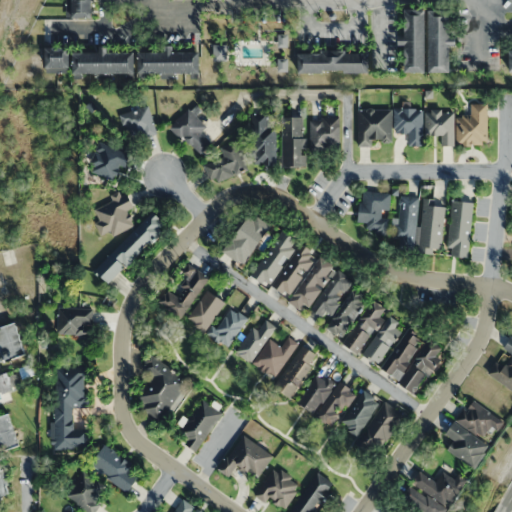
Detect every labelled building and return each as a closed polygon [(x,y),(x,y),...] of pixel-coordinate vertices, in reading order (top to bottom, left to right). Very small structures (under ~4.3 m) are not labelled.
[(65,0),(66,17),(92,17),(91,0),(65,0)] [(403,9),(423,9),(424,71),(403,71),(403,44),(397,44),(397,36),(403,36),(403,9)] [(427,9),(448,9),(448,36),(454,36),(454,45),(449,45),(449,71),(427,71),(427,9)] [(45,47),(45,71),(69,71),(69,47),(45,47)] [(100,51),(73,52),(74,77),(134,76),(134,50),(100,50),(100,51)] [(200,51),(138,51),(138,76),(200,76),(200,51)] [(298,51),(298,72),(369,72),(369,51),(298,51)] [(487,103),(470,103),(470,117),(457,117),(457,144),(487,144),(487,103)] [(122,113),(128,139),(155,132),(148,106),(122,113)] [(170,127),(197,155),(210,141),(200,131),(205,126),(188,108),(170,127)] [(394,108),(394,132),(408,132),(408,145),(422,145),(422,108),(394,108)] [(391,145),(391,109),(358,109),(358,145),(391,145)] [(453,143),(453,110),(426,110),(426,143),(453,143)] [(254,114),(254,164),(276,165),(276,126),(267,126),(267,115),(254,114)] [(282,166),(305,166),(305,117),(282,117),(282,166)] [(339,118),(310,118),(310,148),(339,148),(339,118)] [(130,155),(99,141),(87,169),(118,182),(130,155)] [(224,157),(204,165),(212,184),(247,169),(236,141),(220,148),(224,157)] [(133,206),(125,191),(93,208),(101,221),(95,224),(101,235),(110,230),(113,236),(134,224),(127,210),(133,206)] [(366,232),(386,234),(388,214),(390,193),(362,191),(359,222),(367,223),(366,232)] [(418,196),(398,195),(396,238),(399,238),(399,248),(415,249),(418,196)] [(433,205),(433,199),(423,198),(419,250),(441,252),(445,206),(433,205)] [(447,255),(468,257),(474,202),(453,200),(447,255)] [(110,283),(167,225),(153,211),(95,269),(110,283)] [(245,265),(270,224),(248,211),(223,252),(245,265)] [(252,274),(269,285),(298,241),(281,230),(252,274)] [(290,296),(316,253),(300,243),(273,286),(290,296)] [(306,309),(335,267),(320,256),(291,299),(306,309)] [(176,295),(166,289),(158,303),(183,318),(208,277),(192,268),(176,295)] [(353,281),(338,270),(310,308),(325,319),(353,281)] [(326,327),(341,338),(369,297),(354,287),(326,327)] [(225,303),(209,290),(186,317),(202,331),(225,303)] [(359,354),(388,310),(372,299),(343,344),(359,354)] [(248,319),(232,306),(210,335),(226,347),(248,319)] [(92,335),(92,307),(57,307),(57,335),(92,335)] [(404,324),(387,315),(364,355),(380,364),(404,324)] [(0,361),(25,353),(15,322),(0,327),(0,361)] [(380,369),(415,392),(444,349),(426,337),(425,339),(408,327),(380,369)] [(271,340),(253,363),(273,378),(300,344),(289,335),(280,347),(271,340)] [(511,338),(509,337),(502,349),(511,354),(511,338)] [(291,398),(318,355),(301,345),(274,388),(291,398)] [(161,421),(189,382),(152,356),(142,370),(150,376),(132,401),(161,421)] [(496,361),(487,373),(511,390),(511,358),(510,357),(503,367),(496,361)] [(55,448),(89,448),(89,429),(74,429),(74,408),(87,408),(87,367),(54,367),(55,448)] [(355,392),(337,381),(336,384),(316,372),(298,402),(316,414),(316,415),(335,426),(355,392)] [(0,374),(0,392),(11,391),(10,373),(0,374)] [(381,403),(365,390),(339,422),(355,435),(381,403)] [(197,450),(224,411),(204,397),(177,435),(197,450)] [(490,444),(483,440),(491,427),(498,431),(505,421),(470,398),(446,435),(454,440),(447,450),(474,468),(490,444)] [(354,441),(373,457),(405,418),(387,402),(354,441)] [(0,417),(0,450),(19,445),(10,415),(0,417)] [(258,479),(273,455),(242,434),(219,470),(229,477),(237,465),(258,479)] [(90,468),(130,490),(143,468),(103,446),(90,468)] [(0,498),(9,497),(1,460),(0,460),(0,498)] [(421,472),(403,496),(424,511),(444,511),(447,509),(446,509),(467,480),(458,473),(454,479),(443,471),(435,482),(421,472)] [(289,511),(315,511),(334,484),(316,472),(289,511)] [(75,501),(83,501),(83,511),(86,511),(102,511),(99,475),(73,476),(75,501)] [(173,511),(200,511),(182,499),(173,511)]
